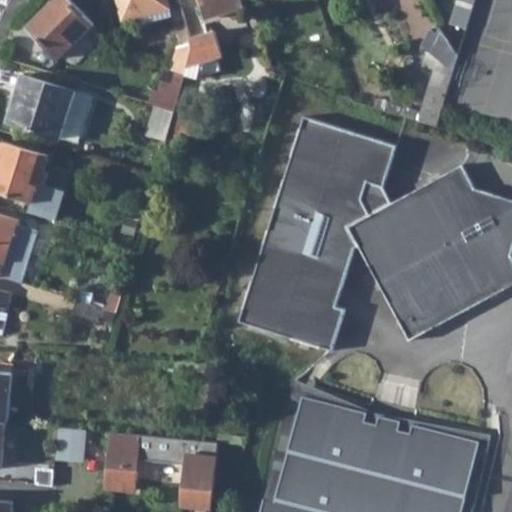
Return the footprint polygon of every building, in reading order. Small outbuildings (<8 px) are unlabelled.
[(70,0),(56,0),(29,27),(60,59),(94,25),(70,0)] [(118,0),(124,21),(170,9),(167,0),(118,0)] [(199,0),(205,19),(245,8),(241,0),(199,0)] [(458,0),(451,24),(467,30),(475,0),(458,0)] [(77,63),(106,34),(97,26),(69,55),(77,63)] [(192,51),(185,73),(198,77),(221,71),(217,58),(221,57),(216,38),(211,39),(209,33),(190,39),(191,44),(192,47),(192,51)] [(446,37),(420,122),(437,127),(444,104),(451,77),(459,56),(446,37)] [(178,48),(173,70),(185,73),(192,51),(192,47),(191,44),(178,48)] [(167,68),(156,106),(174,112),(185,73),(173,70),(167,68)] [(23,75),(7,122),(60,138),(75,91),(23,75)] [(154,105),(146,135),(166,140),(174,112),(156,106),(154,105)] [(397,144),(305,115),(240,321),(333,350),(345,309),(329,304),(335,285),(342,287),(354,248),(358,246),(408,339),(511,283),(511,260),(509,255),(511,244),(511,236),(494,231),(495,226),(491,219),(486,217),(492,195),(474,190),(461,165),(370,213),(362,198),(368,181),(384,186),(397,144)] [(0,167),(0,194),(53,210),(58,194),(55,189),(45,186),(49,174),(44,173),(48,156),(7,144),(0,167)] [(511,201),(492,195),(486,217),(491,219),(495,226),(494,231),(511,236),(511,201)] [(0,276),(23,283),(38,231),(18,225),(18,222),(0,216),(0,276)] [(0,290),(0,305),(7,307),(10,293),(0,290)] [(102,307),(77,300),(72,314),(97,321),(102,307)] [(0,370),(0,420),(5,421),(8,421),(12,372),(0,370)] [(368,412),(303,395),(277,501),(266,498),(262,511),(463,511),(480,441),(414,424),(411,433),(399,430),(402,421),(380,415),(378,424),(366,421),(368,412)] [(61,425),(59,458),(88,461),(91,428),(61,425)] [(218,441),(112,431),(106,487),(135,490),(138,458),(187,462),(184,494),(213,496),(218,441)] [(13,511),(14,499),(0,497),(0,511),(13,511)] [(207,511),(208,504),(193,502),(192,511),(207,511)]
